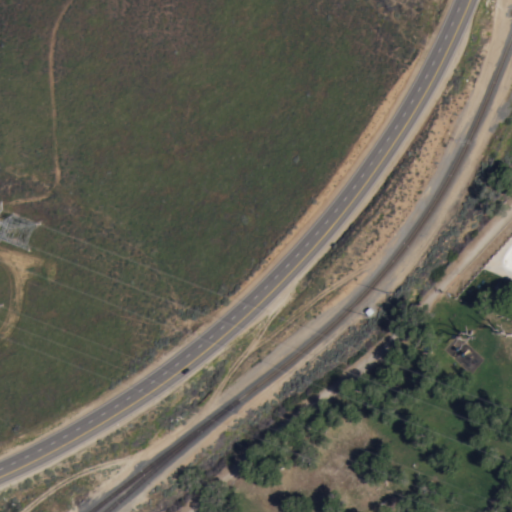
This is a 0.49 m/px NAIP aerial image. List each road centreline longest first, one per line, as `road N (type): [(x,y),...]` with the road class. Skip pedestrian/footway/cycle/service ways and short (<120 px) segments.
road 1 (secondary): [(0,475),(106,421),(226,333),(350,196),(406,115),(463,0)]
road 2 (track): [(195,511),(309,405)]
